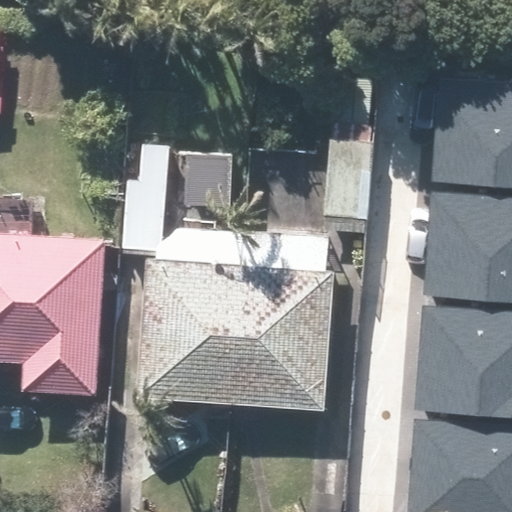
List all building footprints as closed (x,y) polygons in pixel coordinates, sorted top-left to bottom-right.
[(511,199),(511,87),(429,83),(423,194),(511,199)] [(381,105),(336,102),(332,171),(323,170),(320,223),(373,227),(374,217),(380,120),(381,105)] [(239,152),(189,149),(186,210),(236,212),(239,152)] [(310,222),(315,174),(275,171),(271,219),(310,222)] [(511,311),(511,199),(423,194),(417,306),(511,311)] [(341,267),(334,267),(336,234),(168,221),(167,245),(166,252),(166,254),(156,253),(145,395),(330,409),(341,267)] [(0,228),(0,359),(28,361),(27,389),(101,393),(110,235),(0,228)] [(511,423),(511,311),(417,306),(411,418),(511,423)] [(511,511),(511,423),(411,418),(405,511),(511,511)]
